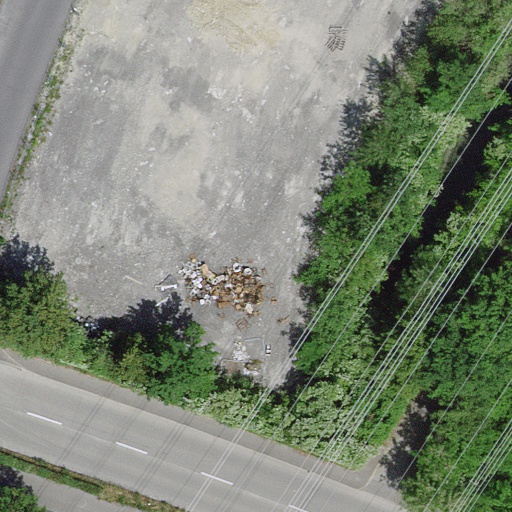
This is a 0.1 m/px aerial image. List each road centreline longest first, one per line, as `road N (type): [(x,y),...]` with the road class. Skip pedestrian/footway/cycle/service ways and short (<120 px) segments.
road 1 (tertiary): [(309,511),(0,404)]
road 2 (track): [(511,259),(366,511)]
